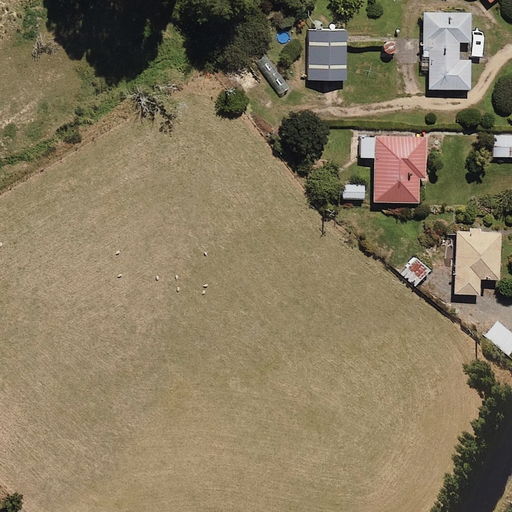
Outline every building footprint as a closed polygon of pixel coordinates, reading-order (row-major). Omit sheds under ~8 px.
[(469,12),(422,12),(422,63),(428,63),(428,88),(469,88),(469,60),(457,59),(457,41),(469,41),(469,12)] [(345,30),(307,30),(307,79),(344,79),(345,30)] [(264,80),(250,62),(232,76),(246,93),(264,80)] [(511,133),(491,134),(491,156),(511,155),(511,133)] [(424,136),(359,136),(359,156),(373,156),(373,201),(417,201),(417,177),(423,177),(424,136)] [(363,185),(342,184),(341,197),(363,198),(363,185)] [(499,232),(455,231),(454,293),(478,294),(478,278),(498,278),(499,232)] [(428,270),(412,255),(398,271),(414,286),(428,270)] [(511,356),(511,334),(499,324),(488,338),(511,358),(511,356)]
